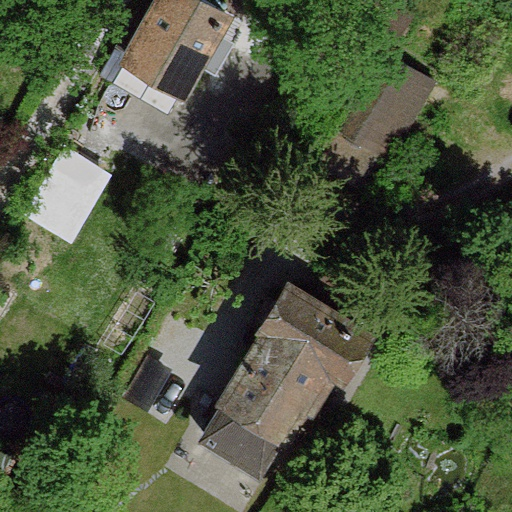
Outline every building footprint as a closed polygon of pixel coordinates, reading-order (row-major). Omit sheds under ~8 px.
[(225,12),(206,0),(141,0),(120,43),(184,79),(225,12)] [(379,48),(336,122),(393,155),(436,81),(379,48)] [(102,158),(66,137),(47,173),(82,195),(102,158)] [(366,328),(290,281),(267,319),(273,322),(221,408),(274,441),(308,392),(303,387),(324,353),(344,364),(366,328)] [(194,336),(168,321),(158,342),(183,356),(194,336)] [(274,441),(221,408),(207,431),(259,464),(274,441)]
